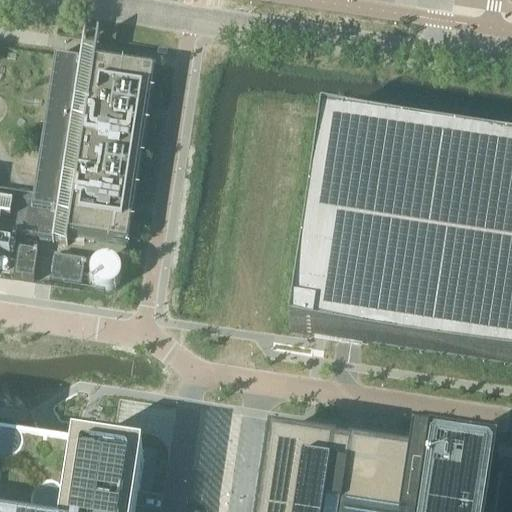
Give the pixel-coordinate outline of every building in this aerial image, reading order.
[(97,54),(82,52),(80,62),(55,58),(37,179),(34,196),(0,190),(0,234),(53,243),(52,244),(67,246),(69,237),(127,246),(153,73),(95,64),(97,54)] [(294,313),(291,334),(314,337),(315,338),(325,339),(338,341),(348,343),(362,345),(362,346),(511,368),(511,150),(321,121),(292,313),(293,313),(294,313)] [(34,284),(39,253),(19,250),(14,280),(34,284)] [(82,291),(86,262),(55,257),(50,286),(82,291)] [(104,259),(103,259),(102,259),(99,260),(98,260),(95,262),(94,262),(92,264),(91,266),(90,268),(89,269),(89,270),(89,271),(88,273),(88,274),(88,275),(88,277),(89,278),(89,279),(89,281),(91,283),(91,284),(93,286),(96,288),(97,289),(99,290),(102,290),(103,290),(106,290),(107,290),(109,290),(111,288),(113,287),(114,286),(115,285),(117,283),(118,282),(119,279),(119,277),(119,275),(119,273),(119,271),(118,269),(118,267),(116,265),(115,264),(113,262),(111,261),(108,260),(107,259),(104,259)] [(0,438),(0,511),(135,511),(143,460),(0,438)] [(493,511),(499,475),(430,465),(430,467),(418,465),(418,463),(373,456),(359,454),(350,453),(350,455),(337,453),(338,451),(269,440),(262,491),(260,498),(258,511),(493,511)]
